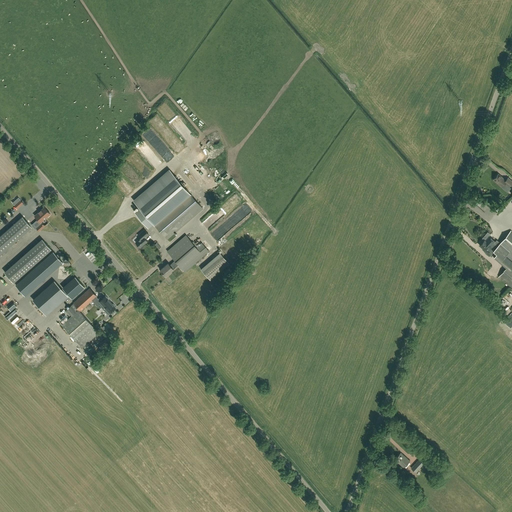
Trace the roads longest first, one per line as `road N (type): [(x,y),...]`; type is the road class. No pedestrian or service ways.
road 1 (unclassified): [(327,511),(0,130)]
road 2 (unclassified): [(347,511),(511,49)]
road 3 (unknown): [(91,236),(174,165),(204,209),(133,286)]
road 4 (unknown): [(0,278),(18,296),(62,270),(94,283),(118,268)]
road 5 (unknown): [(109,257),(82,265),(65,238),(48,232),(33,234),(0,261)]
